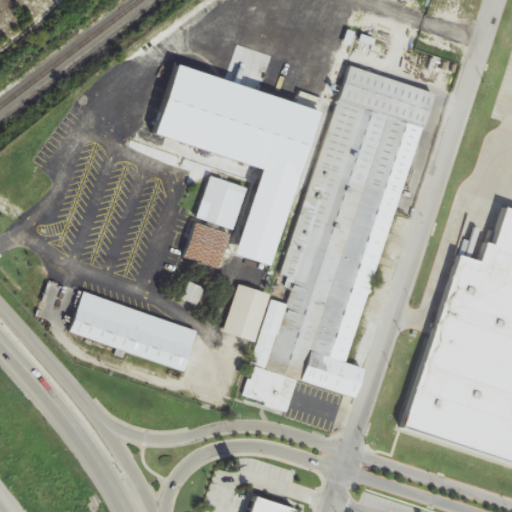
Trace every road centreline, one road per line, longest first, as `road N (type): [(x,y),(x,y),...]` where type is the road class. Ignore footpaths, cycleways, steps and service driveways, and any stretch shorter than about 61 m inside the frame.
road 1 (residential): [(511,508),(283,431),(227,425),(186,440),(146,442),(107,429)]
road 2 (residential): [(166,511),(180,470),(216,450),(250,447),(465,511)]
road 3 (residential): [(392,313),(492,0)]
road 4 (residential): [(154,511),(82,393),(0,303)]
road 5 (residential): [(328,511),(392,313)]
road 6 (secondary): [(124,511),(68,423),(0,346)]
